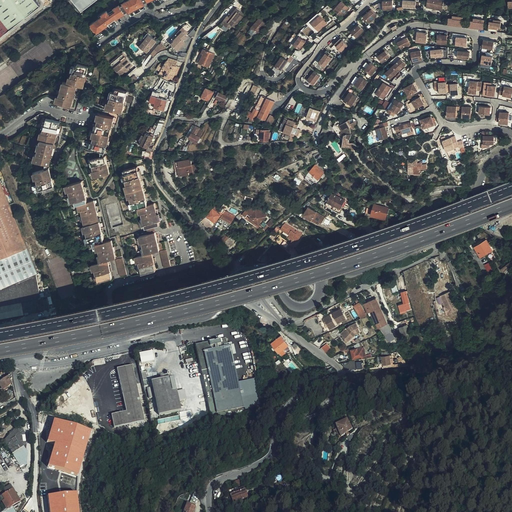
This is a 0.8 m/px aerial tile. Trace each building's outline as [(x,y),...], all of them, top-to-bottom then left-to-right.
[(34,0),(0,0),(0,36),(39,6),(34,0)] [(73,0),(84,13),(101,0),(73,0)] [(146,6),(145,2),(149,0),(122,0),(127,12),(146,6)] [(394,9),(393,0),(383,0),(383,10),(394,9)] [(416,8),(416,0),(403,0),(403,8),(416,8)] [(427,0),(427,8),(443,10),(444,0),(427,0)] [(335,10),(343,18),(351,9),(343,1),(335,10)] [(95,33),(126,14),(120,4),(109,11),(89,23),(95,33)] [(230,13),(222,23),(225,26),(229,29),(232,25),(235,27),(245,14),(237,8),(232,15),(230,13)] [(369,24),(377,16),(372,10),(370,8),(362,15),(364,17),(367,21),(369,24)] [(319,12),(307,23),(317,33),(328,23),(319,12)] [(448,25),(458,27),(459,24),(463,25),(464,17),(453,16),(453,19),(449,19),(448,25)] [(255,37),(268,24),(261,17),(248,30),(255,37)] [(470,21),(469,28),(479,29),(480,27),(484,27),(485,20),(474,19),(474,22),(470,21)] [(490,19),(489,28),(498,29),(499,27),(501,27),(502,21),(490,19)] [(268,42),(280,26),(276,23),(271,30),(270,29),(264,37),(265,38),(265,39),(268,42)] [(358,24),(350,31),(351,32),(356,38),(364,31),(359,25),(358,24)] [(174,39),(171,42),(178,50),(186,41),(184,39),(190,33),(183,26),(172,37),(174,39)] [(145,39),(143,42),(139,47),(147,53),(157,41),(147,33),(144,37),(145,39)] [(427,34),(416,33),(416,43),(426,44),(427,34)] [(300,49),(307,40),(300,35),(293,44),(300,49)] [(437,35),(437,44),(447,45),(447,35),(437,35)] [(397,43),(401,49),(411,44),(407,37),(397,43)] [(469,39),(456,37),(455,44),(468,46),(469,39)] [(335,44),(337,46),(343,40),(341,38),(335,44)] [(342,52),(348,45),(343,40),(337,46),(339,49),(341,51),(342,52)] [(482,48),(492,50),(494,42),(483,40),(482,40),(481,44),(482,44),(482,48)] [(218,55),(221,51),(212,46),(209,51),(215,54),(218,55)] [(209,51),(207,50),(204,49),(202,53),(204,53),(199,63),(209,67),(215,54),(209,51)] [(421,50),(411,52),(413,62),(423,60),(422,55),(421,50)] [(431,58),(444,57),(443,50),(431,51),(431,58)] [(386,51),(378,57),(382,63),(390,57),(386,51)] [(470,52),(458,51),(457,58),(469,59),(470,52)] [(109,63),(110,64),(123,54),(126,58),(127,57),(123,52),(109,63)] [(326,53),(319,63),(325,67),(333,58),(326,53)] [(492,54),(486,53),(486,57),(482,56),(481,60),(481,65),(491,66),(492,58),(492,54)] [(126,58),(123,54),(110,64),(120,76),(126,71),(128,69),(133,65),(126,58)] [(283,70),(289,60),(281,55),(275,66),(283,70)] [(176,65),(178,61),(169,57),(167,61),(163,66),(159,64),(156,69),(160,71),(158,74),(168,80),(170,78),(172,80),(180,67),(176,65)] [(402,60),(394,67),(399,73),(407,65),(402,60)] [(362,68),(372,76),(378,68),(368,61),(362,68)] [(326,68),(325,67),(319,63),(318,62),(315,66),(323,72),(326,68)] [(75,63),(69,83),(77,85),(82,87),(88,66),(75,63)] [(391,80),(399,73),(394,67),(386,75),(391,80)] [(197,72),(191,69),(189,75),(194,78),(197,72)] [(315,71),(308,80),(314,85),(321,76),(315,71)] [(369,81),(358,75),(352,83),(363,89),(369,81)] [(128,81),(131,85),(138,80),(134,76),(128,81)] [(439,89),(440,93),(451,92),(451,94),(459,94),(459,82),(447,83),(447,80),(435,81),(435,89),(439,89)] [(477,89),(481,90),(482,81),(470,80),(469,92),(477,93),(477,89)] [(77,85),(69,83),(63,81),(57,103),(71,107),(77,85)] [(385,83),(377,95),(385,100),(393,88),(385,83)] [(409,101),(416,97),(414,94),(418,92),(414,84),(405,89),(409,96),(407,98),(409,101)] [(483,93),(496,95),(497,85),(491,84),(485,84),(483,93)] [(502,87),(501,94),(504,95),(504,96),(511,97),(511,87),(506,86),(506,88),(502,87)] [(204,92),(204,94),(202,97),(210,101),(214,92),(207,88),(204,92)] [(122,113),(128,92),(117,89),(116,92),(113,91),(108,109),(122,113)] [(220,92),(217,91),(213,97),(214,98),(216,99),(217,97),(225,102),(228,97),(220,92)] [(189,101),(193,95),(188,92),(185,98),(189,101)] [(350,92),(345,101),(352,106),(358,97),(350,92)] [(261,94),(257,104),(262,107),(257,116),(264,119),(273,100),(261,94)] [(164,111),(168,100),(158,97),(154,108),(164,111)] [(421,97),(413,102),(417,109),(425,105),(421,97)] [(398,115),(404,105),(396,100),(394,104),(395,105),(391,111),(398,115)] [(253,112),(250,118),(248,122),(251,123),(254,123),(257,116),(262,107),(257,104),(253,112)] [(448,105),(447,116),(457,116),(457,111),(457,105),(448,105)] [(479,113),(490,114),(491,106),(480,105),(479,113)] [(463,106),(462,116),(472,117),(472,106),(463,106)] [(320,113),(321,111),(310,107),(306,118),(316,122),(320,113)] [(500,111),(499,122),(509,123),(509,112),(500,111)] [(101,152),(104,152),(105,153),(114,117),(101,114),(92,149),(101,152)] [(271,114),(266,120),(272,124),(276,118),(271,114)] [(280,130),(298,136),(302,127),(295,124),(297,121),(285,116),(280,130)] [(421,121),(424,129),(435,126),(437,125),(435,122),(433,122),(432,117),(421,121)] [(45,163),(48,164),(49,164),(57,132),(60,122),(46,118),(35,160),(45,163)] [(353,150),(359,146),(354,142),(350,142),(349,139),(350,138),(351,138),(353,133),(351,133),(351,129),(357,129),(357,120),(351,124),(350,120),(350,119),(345,122),(339,125),(341,130),(341,135),(344,134),(343,141),(342,146),(353,150)] [(345,122),(338,120),(333,127),(343,141),(344,134),(341,135),(341,130),(339,125),(345,122)] [(388,122),(380,124),(381,128),(377,129),(380,140),(389,137),(386,127),(389,126),(388,122)] [(411,122),(399,126),(402,134),(414,131),(411,122)] [(189,138),(196,126),(193,124),(186,136),(189,138)] [(203,130),(196,126),(189,138),(198,143),(198,142),(200,138),(201,137),(199,136),(203,130)] [(269,141),(270,130),(261,129),(261,134),(260,140),(269,141)] [(145,136),(142,141),(141,144),(144,146),(149,148),(155,134),(152,133),(151,134),(146,132),(145,136)] [(494,135),(484,136),(484,139),(485,144),(495,143),(494,135)] [(456,137),(443,141),(446,152),(459,147),(456,137)] [(144,146),(144,151),(152,152),(151,156),(151,159),(152,159),(154,151),(149,148),(144,146)] [(106,156),(104,156),(101,157),(92,160),(96,177),(110,173),(106,156)] [(192,164),(191,159),(174,162),(175,171),(178,171),(179,176),(189,174),(189,172),(193,171),(194,174),(199,173),(198,164),(192,164)] [(414,166),(410,166),(410,168),(409,173),(414,173),(421,173),(421,164),(414,165),(414,166)] [(310,171),(319,179),(324,173),(316,165),(310,171)] [(49,167),(48,167),(45,168),(35,171),(39,189),(42,188),(43,191),(54,188),(49,167)] [(134,208),(141,207),(148,205),(138,167),(124,170),(134,208)] [(0,290),(35,276),(38,275),(0,179),(0,290)] [(100,240),(103,239),(104,239),(94,200),(88,202),(82,181),(68,184),(73,202),(76,201),(77,205),(80,204),(90,243),(100,240)] [(327,200),(325,204),(338,211),(340,207),(342,203),(345,199),(331,192),(327,200)] [(148,205),(141,207),(147,228),(154,226),(160,224),(154,203),(148,205)] [(383,206),(384,203),(381,203),(380,206),(374,204),(372,215),(386,218),(389,208),(383,206)] [(206,213),(205,214),(208,215),(213,208),(214,207),(212,205),(207,212),(206,213)] [(325,216),(308,206),(304,214),(316,221),(317,219),(321,221),(322,221),(323,221),(329,224),(332,220),(325,216)] [(265,217),(267,214),(258,207),(256,210),(265,217)] [(219,209),(218,208),(217,208),(217,209),(216,210),(213,208),(208,215),(216,221),(221,214),(219,213),(220,211),(218,210),(219,209)] [(259,225),(265,217),(256,210),(255,211),(253,209),(251,211),(248,214),(250,216),(250,217),(259,225)] [(231,224),(236,215),(225,210),(222,214),(220,218),(231,224)] [(257,227),(259,225),(250,217),(248,220),(257,227)] [(267,224),(270,227),(276,221),(272,218),(267,224)] [(262,229),(265,232),(270,227),(267,224),(264,222),(261,225),(264,228),(262,229)] [(276,240),(284,247),(295,245),(303,233),(286,222),(280,229),(294,238),(289,245),(279,236),(276,240)] [(154,226),(147,228),(148,234),(155,232),(154,226)] [(160,250),(155,232),(148,234),(141,236),(145,254),(152,252),(160,250)] [(224,243),(229,238),(226,235),(220,240),(224,243)] [(487,239),(476,246),(482,256),(493,250),(487,239)] [(112,240),(104,242),(101,243),(97,244),(102,262),(108,260),(116,258),(112,240)] [(171,266),(167,250),(160,251),(164,268),(171,266)] [(152,252),(145,254),(138,256),(142,273),(156,270),(152,252)] [(434,257),(433,257),(435,265),(442,263),(440,256),(434,257)] [(127,274),(123,258),(116,260),(120,276),(127,274)] [(108,260),(102,262),(94,264),(99,281),(112,278),(108,260)] [(511,265),(511,260),(501,269),(503,272),(511,265)] [(494,269),(490,262),(484,265),(488,272),(494,269)] [(0,306),(22,303),(23,309),(37,306),(48,304),(48,303),(52,302),(51,297),(41,299),(35,276),(0,290),(0,306)] [(452,281),(451,281),(448,281),(447,282),(447,284),(440,285),(442,297),(453,295),(452,290),(453,290),(452,281)] [(411,309),(407,290),(401,291),(405,310),(411,309)] [(387,324),(376,298),(365,303),(369,312),(371,311),(379,327),(387,324)] [(53,308),(52,302),(48,303),(48,304),(37,306),(38,312),(53,308)] [(360,302),(357,303),(354,305),(362,317),(368,315),(360,302)] [(37,306),(23,309),(24,315),(38,312),(37,306)] [(346,318),(341,308),(333,312),(330,314),(324,317),(325,319),(323,320),(325,323),(327,322),(330,328),(340,323),(339,321),(346,318)] [(326,316),(323,311),(316,314),(319,319),(326,316)] [(455,324),(451,314),(446,317),(451,326),(455,324)] [(347,328),(346,327),(341,332),(345,336),(343,338),(346,342),(348,341),(349,341),(354,336),(357,333),(361,332),(357,322),(350,325),(347,328)] [(400,329),(402,334),(409,332),(407,325),(403,326),(404,328),(400,329)] [(288,345),(281,336),(272,343),(282,356),(286,353),(283,349),(288,345)] [(211,420),(243,413),(242,407),(243,407),(229,346),(228,347),(226,339),(195,346),(211,420)] [(298,354),(303,349),(299,345),(299,346),(295,342),(292,346),(295,349),(294,350),(296,351),(298,354)] [(332,349),(328,343),(322,347),(326,353),(332,349)] [(363,356),(363,358),(372,357),(371,354),(366,355),(364,347),(351,349),(353,358),(363,356)] [(153,351),(139,353),(141,363),(154,361),(153,351)] [(120,384),(122,393),(126,412),(111,415),(114,427),(144,421),(132,366),(116,369),(120,384)] [(7,377),(0,381),(0,386),(3,390),(11,384),(9,381),(7,377)] [(179,401),(177,393),(177,392),(173,377),(150,382),(158,416),(181,411),(179,401)] [(185,391),(177,393),(179,401),(187,399),(185,391)] [(52,420),(53,415),(39,413),(39,419),(52,421),(52,420)] [(59,422),(71,425),(72,421),(57,416),(53,415),(52,420),(59,422)] [(174,420),(175,425),(182,424),(180,415),(158,419),(159,423),(174,420)] [(345,434),(347,433),(351,430),(346,421),(336,426),(338,430),(333,431),(335,435),(339,433),(341,437),(345,434)] [(65,454),(71,425),(59,422),(52,451),(65,454)] [(24,432),(19,425),(16,427),(3,441),(3,442),(7,446),(18,433),(22,434),(23,446),(24,447),(26,445),(24,432)] [(12,454),(23,446),(22,434),(18,433),(7,446),(12,454)] [(28,452),(24,448),(13,455),(21,468),(27,464),(28,454),(28,452)] [(9,484),(2,488),(3,489),(0,491),(0,492),(2,495),(12,489),(9,484)] [(237,491),(238,492),(239,493),(236,494),(230,496),(233,503),(231,503),(232,504),(233,506),(249,500),(248,498),(246,493),(244,488),(237,491)] [(2,501),(7,509),(12,507),(19,502),(12,489),(2,495),(4,500),(2,501)] [(47,495),(49,511),(79,511),(77,492),(47,495)] [(196,506),(199,498),(193,495),(190,503),(196,506)]
